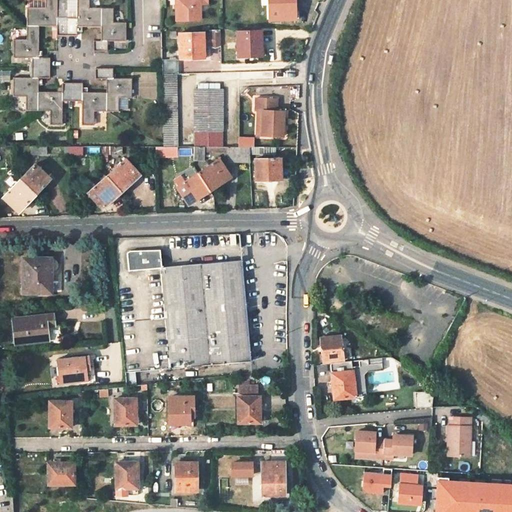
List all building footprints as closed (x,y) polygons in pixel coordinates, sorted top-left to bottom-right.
[(27,7),(27,25),(38,25),(56,25),(56,31),(60,31),(66,31),(67,13),(66,0),(45,0),(45,7),(27,7)] [(88,0),(66,0),(67,13),(66,31),(74,31),(77,31),(77,26),(101,26),(101,8),(88,8),(88,0)] [(200,19),(200,3),(199,0),(175,0),(177,20),(200,19)] [(294,15),(294,0),(268,0),(269,19),(281,19),(281,15),(294,15)] [(113,8),(101,8),(101,26),(100,40),(93,41),(93,47),(93,50),(107,50),(107,41),(125,40),(125,22),(113,22),(113,8)] [(38,57),(38,25),(27,25),(27,38),(14,38),(13,57),(27,57),(27,67),(45,67),(45,62),(45,57),(38,57)] [(221,46),(221,44),(220,31),(209,31),(210,46),(221,46)] [(237,56),(248,56),(249,51),(260,51),(260,31),(237,31),(237,56)] [(180,57),(190,57),(190,53),(203,52),(203,33),(179,33),(180,57)] [(162,69),(162,72),(180,72),(180,62),(162,63),(162,69)] [(45,77),(45,72),(45,67),(27,67),(27,77),(13,77),(13,95),(26,95),(26,109),(37,109),(37,91),(37,77),(45,77)] [(114,68),(99,68),(95,68),(95,73),(95,78),(107,78),(107,92),(106,110),(118,110),(118,109),(118,96),(128,96),(131,96),(131,78),(113,78),(114,68)] [(179,146),(177,73),(162,73),(163,109),(164,146),(179,146)] [(61,103),(71,104),(72,86),(67,86),(62,86),(62,92),(37,91),(37,109),(50,110),(50,124),(61,124),(61,103)] [(106,110),(107,92),(82,92),(82,86),(77,86),(72,86),(71,104),(82,104),(82,124),(93,124),(93,110),(106,110)] [(193,132),(221,132),(221,88),(194,88),(193,132)] [(128,96),(118,96),(118,109),(128,109),(128,96)] [(262,110),(261,135),(282,136),(283,111),(276,110),(276,99),(255,98),(255,110),(257,110),(262,110)] [(47,145),(32,145),(32,154),(47,153),(47,145)] [(83,145),(69,145),(69,154),(83,153),(83,145)] [(100,145),(83,145),(83,153),(100,153),(100,152),(100,145)] [(249,163),(248,147),(227,146),(227,151),(227,156),(230,163),(249,163)] [(125,158),(106,175),(120,191),(139,174),(125,158)] [(218,158),(197,172),(208,190),(229,177),(218,158)] [(280,179),(280,158),(254,159),(255,180),(280,179)] [(34,163),(20,178),(35,193),(49,177),(34,163)] [(187,203),(208,190),(197,172),(176,186),(187,203)] [(101,207),(120,191),(106,175),(87,191),(86,189),(82,193),(97,210),(101,207)] [(18,211),(35,193),(20,178),(3,197),(18,211)] [(250,360),(241,260),(158,268),(156,250),(113,251),(115,271),(125,372),(250,360)] [(50,272),(52,272),(54,272),(55,270),(56,269),(57,267),(57,264),(57,261),(55,259),(53,257),(51,257),(22,258),(23,292),(37,292),(48,292),(47,269),(50,269),(50,272)] [(52,297),(52,272),(50,272),(50,269),(47,269),(48,292),(37,292),(37,297),(52,297)] [(347,288),(335,283),(333,289),(344,294),(347,288)] [(53,313),(12,318),(15,343),(48,339),(46,325),(54,324),(53,313)] [(320,338),(322,361),(342,358),(340,336),(320,338)] [(95,378),(93,363),(89,364),(88,354),(56,358),(60,382),(95,378)] [(330,363),(332,381),(335,381),(337,398),(355,396),(351,360),(330,363)] [(379,370),(379,360),(359,361),(359,371),(379,370)] [(422,373),(413,368),(410,373),(419,378),(422,373)] [(425,392),(450,389),(440,383),(426,385),(425,392)] [(193,396),(170,397),(170,423),(189,423),(189,416),(193,416),(193,396)] [(255,405),(259,404),(259,396),(257,396),(239,396),(238,396),(238,422),(256,422),(255,405)] [(115,424),(132,424),(132,407),(136,407),(136,397),(115,398),(115,424)] [(67,410),(71,410),(71,400),(49,401),(49,427),(67,427),(67,410)] [(476,414),(483,421),(484,414),(480,410),(476,414)] [(448,425),(447,443),(451,443),(450,457),(468,457),(470,418),(450,417),(450,426),(448,425)] [(372,457),(381,458),(383,439),(375,438),(375,431),(357,430),(355,449),(372,451),(372,457)] [(393,440),(383,439),(381,458),(392,459),(392,453),(410,455),(412,436),(393,435),(393,440)] [(133,470),(136,470),(136,461),(115,462),(116,495),(136,495),(136,488),(133,488),(133,470)] [(226,461),(226,478),(251,478),(251,462),(226,461)] [(284,494),(284,478),(283,461),(262,462),(262,495),(271,494),(284,494)] [(57,465),(57,462),(48,462),(48,483),(74,483),(74,465),(57,465)] [(176,491),(194,491),(193,472),(197,471),(197,462),(175,463),(176,491)] [(401,472),(398,502),(418,504),(420,485),(416,485),(417,474),(401,472)] [(389,488),(389,473),(357,473),(358,494),(380,494),(380,488),(389,488)] [(427,511),(511,511),(511,484),(448,482),(448,476),(429,476),(427,511)]
